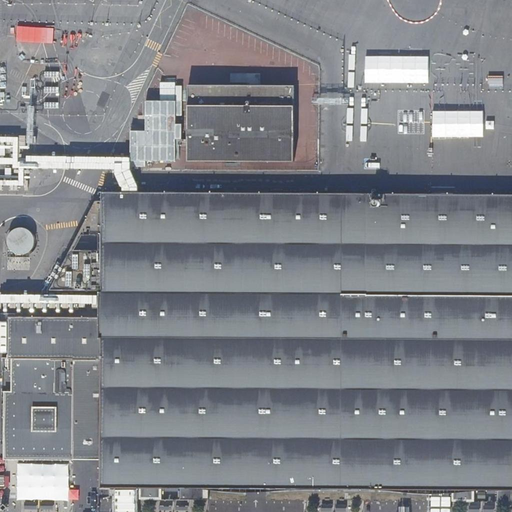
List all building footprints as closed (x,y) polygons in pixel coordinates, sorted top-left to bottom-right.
[(215,8),(213,14),(226,19),(229,13),(215,8)] [(239,20),(237,25),(251,29),(252,23),(239,20)] [(190,82),(188,160),(293,162),(295,84),(190,82)] [(105,338),(105,458),(105,472),(105,485),(120,485),(137,486),(136,501),(173,501),(209,502),(209,486),(220,486),(237,487),(257,487),(339,488),(443,488),(452,488),(451,502),(511,502),(511,494),(511,489),(511,195),(489,195),(464,195),(442,195),(419,194),(396,194),(373,194),(350,194),(327,193),(304,193),(281,193),(258,192),(227,192),(196,191),(165,191),(133,191),(102,190),(102,202),(102,220),(101,270),(101,290),(101,302),(100,315),(100,338),(105,338)] [(102,220),(102,202),(96,202),(52,290),(101,290),(101,270),(102,220)] [(8,270),(30,270),(30,254),(35,254),(35,228),(11,228),(11,256),(8,257),(8,270)] [(100,338),(100,315),(84,315),(27,315),(11,315),(12,329),(12,338),(12,348),(12,391),(6,391),(6,458),(74,458),(90,458),(105,458),(105,338),(100,338)]
